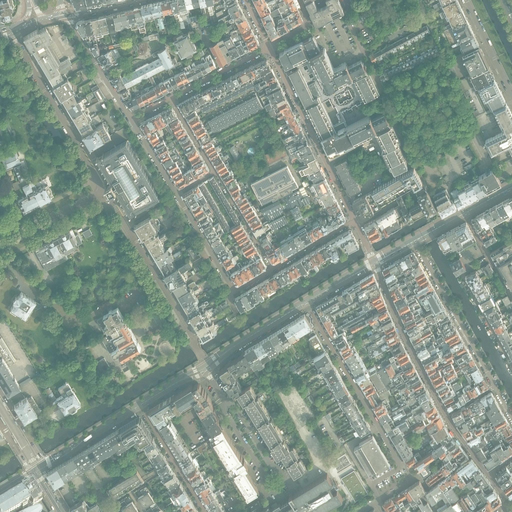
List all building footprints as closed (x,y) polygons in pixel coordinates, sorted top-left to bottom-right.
[(12,17),(8,0),(0,0),(0,7),(3,19),(12,17)] [(176,18),(171,0),(167,0),(161,2),(164,13),(169,12),(172,19),(176,18)] [(183,20),(181,12),(177,0),(171,0),(176,18),(177,23),(178,28),(180,28),(179,23),(184,22),(183,20)] [(188,12),(187,8),(184,0),(177,0),(181,12),(183,20),(184,22),(185,28),(189,27),(188,24),(191,23),(188,12)] [(200,5),(199,0),(184,0),(187,8),(200,5)] [(210,12),(206,0),(199,0),(200,5),(201,7),(201,8),(203,16),(205,22),(208,21),(207,20),(211,19),(211,17),(210,12)] [(217,15),(216,13),(215,6),(213,0),(206,0),(210,12),(211,17),(217,15)] [(216,13),(238,1),(237,0),(226,0),(215,6),(216,13)] [(259,11),(278,1),(277,0),(266,0),(256,5),(259,11)] [(297,8),(293,0),(289,0),(287,1),(288,3),(292,11),(297,8)] [(330,19),(324,6),(320,8),(319,8),(318,8),(313,0),(310,0),(306,2),(306,3),(307,5),(308,5),(309,7),(308,7),(311,14),(316,25),(319,24),(318,23),(320,22),(321,23),(323,22),(330,19)] [(344,12),(339,0),(338,0),(326,0),(329,4),(324,6),(330,19),(340,14),(339,13),(341,12),(342,13),(344,12)] [(461,9),(457,0),(450,0),(434,8),(431,10),(432,12),(443,7),(444,8),(442,9),(443,12),(439,14),(442,18),(445,17),(461,9)] [(434,8),(450,0),(440,0),(441,2),(440,2),(433,6),(434,8)] [(231,11),(240,6),(238,1),(216,13),(217,15),(217,16),(219,15),(227,10),(229,10),(230,12),(231,11)] [(281,7),(278,1),(259,11),(262,16),(270,12),(281,7)] [(165,15),(164,13),(161,2),(151,4),(154,18),(155,18),(155,20),(156,26),(157,26),(159,25),(160,29),(165,28),(164,24),(167,23),(165,15)] [(294,16),(292,12),(290,13),(290,12),(292,11),(288,3),(283,6),(293,26),(297,24),(293,17),(294,16)] [(154,18),(151,4),(141,6),(141,7),(145,20),(154,18)] [(229,19),(243,12),(240,6),(231,11),(232,13),(230,14),(228,15),(223,18),(218,20),(219,23),(220,24),(229,19)] [(281,33),(293,26),(283,6),(281,7),(270,12),(272,18),(279,14),(280,16),(274,20),(275,23),(278,28),(281,33)] [(145,20),(141,7),(134,9),(138,24),(138,25),(140,32),(146,31),(144,24),(146,23),(145,20)] [(302,20),(298,9),(297,8),(292,11),(292,12),(294,16),(293,17),(297,24),(302,22),(302,20)] [(138,24),(134,9),(127,10),(131,26),(138,24)] [(466,20),(461,9),(445,17),(447,21),(450,20),(451,23),(443,27),(444,30),(466,20)] [(131,26),(127,10),(120,12),(124,28),(131,26)] [(124,28),(120,12),(113,14),(117,30),(124,28)] [(198,21),(197,15),(191,16),(190,12),(188,12),(191,23),(193,28),(193,30),(204,27),(203,23),(203,21),(199,22),(198,21)] [(234,23),(246,17),(243,12),(229,19),(230,21),(232,24),(234,23)] [(274,20),(272,18),(270,12),(262,16),(264,21),(264,22),(267,27),(275,23),(274,20)] [(117,30),(113,14),(106,16),(110,32),(110,34),(114,33),(115,36),(117,36),(116,33),(118,33),(117,31),(118,31),(117,30)] [(110,32),(106,16),(99,17),(103,33),(110,32)] [(103,33),(99,17),(92,19),(97,42),(98,42),(99,43),(100,42),(101,41),(99,34),(100,34),(101,37),(104,36),(103,33)] [(235,30),(248,23),(247,19),(246,17),(234,23),(232,24),(230,25),(227,27),(228,30),(232,28),(234,27),(235,30)] [(97,42),(92,19),(85,20),(91,44),(97,42)] [(91,44),(85,20),(78,22),(77,24),(79,28),(89,44),(91,44)] [(474,34),(472,31),(468,23),(467,20),(466,20),(444,30),(451,45),(457,42),(460,41),(473,34),(474,34)] [(237,35),(251,28),(248,23),(235,30),(230,32),(233,37),(237,35)] [(278,28),(275,23),(267,27),(269,33),(278,28)] [(60,63),(49,44),(47,45),(45,42),(52,38),(45,27),(38,31),(38,29),(37,28),(37,29),(24,37),(23,37),(23,38),(31,50),(30,51),(31,51),(31,50),(32,49),(38,60),(37,60),(38,62),(39,62),(44,70),(48,77),(65,67),(70,64),(71,64),(68,58),(60,63)] [(240,40),(254,33),(252,28),(251,28),(237,35),(240,40)] [(281,33),(278,28),(269,33),(272,37),(273,37),(281,33)] [(160,38),(159,33),(157,33),(157,32),(151,34),(152,35),(148,35),(149,36),(149,39),(150,41),(158,38),(160,38)] [(197,49),(193,43),(194,43),(192,38),(191,39),(188,32),(184,35),(182,33),(172,38),(176,46),(176,47),(175,48),(176,50),(178,51),(179,50),(182,57),(182,56),(183,59),(188,56),(188,57),(193,54),(192,52),(197,49)] [(243,46),(240,40),(237,35),(233,37),(230,32),(223,36),(224,39),(230,35),(240,54),(245,51),(243,46)] [(243,46),(257,39),(254,33),(240,40),(243,46)] [(479,45),(475,38),(475,36),(473,34),(460,41),(460,42),(462,46),(459,48),(462,53),(479,45)] [(240,54),(230,35),(224,39),(223,39),(232,58),(240,54)] [(371,117),(370,116),(368,116),(354,123),(348,126),(347,126),(345,121),(346,121),(341,112),(347,109),(348,110),(352,108),(352,107),(354,106),(356,105),(361,102),(376,95),(378,94),(378,93),(377,91),(376,89),(375,87),(374,85),(373,83),(371,80),(370,78),(369,76),(368,74),(362,61),(354,65),(349,68),(347,63),(346,63),(345,63),(339,65),(333,68),(325,52),(326,51),(325,49),(324,48),(323,49),(323,48),(319,50),(312,37),(310,38),(303,41),(302,42),(300,43),(297,45),(293,46),(288,49),(289,50),(286,51),(286,50),(284,51),(282,52),(280,53),(285,65),(286,66),(287,66),(295,62),(295,63),(296,65),(298,68),(297,69),(292,71),(289,73),(293,81),(298,90),(302,98),(306,108),(308,111),(310,115),(310,116),(312,120),(314,124),(317,128),(319,132),(319,133),(321,137),(323,142),(330,156),(343,149),(354,144),(356,143),(356,142),(360,140),(373,133),(373,134),(376,132),(378,137),(384,149),(384,150),(382,150),(390,167),(392,167),(394,171),(395,172),(407,166),(406,165),(407,165),(406,161),(398,144),(399,143),(385,113),(372,119),(371,117)] [(232,58),(223,39),(223,38),(217,41),(218,41),(210,45),(220,64),(232,58)] [(245,51),(258,45),(259,43),(257,39),(243,46),(245,51)] [(99,51),(99,47),(97,42),(91,44),(89,44),(95,54),(100,53),(99,51)] [(489,66),(485,59),(479,46),(479,45),(462,53),(472,75),(489,67),(489,66)] [(112,79),(114,83),(116,85),(118,88),(118,89),(119,89),(125,85),(127,88),(131,86),(132,85),(148,77),(166,67),(174,63),(172,58),(170,54),(166,47),(158,51),(152,54),(154,57),(157,55),(159,58),(149,63),(148,62),(135,69),(136,70),(131,72),(122,77),(120,74),(112,79)] [(104,54),(103,53),(98,57),(101,61),(102,64),(105,68),(105,67),(113,62),(117,59),(111,50),(108,51),(104,54)] [(216,67),(212,58),(210,54),(205,57),(207,60),(211,69),(216,67)] [(203,73),(199,64),(196,66),(193,60),(192,60),(191,58),(190,56),(188,57),(192,63),(194,67),(198,76),(203,73)] [(211,69),(207,60),(205,61),(203,57),(201,58),(202,61),(207,71),(211,69)] [(272,68),(267,60),(265,59),(257,63),(257,64),(255,64),(253,66),(257,74),(256,74),(257,76),(272,68)] [(207,71),(202,61),(200,62),(201,63),(199,64),(203,73),(207,71)] [(194,78),(187,65),(186,62),(185,63),(186,66),(183,67),(185,70),(184,70),(189,80),(194,78)] [(198,76),(194,67),(192,63),(189,64),(188,65),(187,65),(194,78),(198,76)] [(66,77),(65,74),(63,74),(68,71),(67,70),(72,68),(70,64),(65,67),(48,77),(53,86),(67,78),(66,77)] [(257,74),(253,66),(238,73),(242,81),(243,83),(244,83),(243,81),(245,80),(246,82),(248,81),(249,80),(248,79),(251,77),(252,79),(255,77),(254,75),(256,74),(257,74)] [(189,80),(184,70),(185,70),(183,67),(180,69),(181,72),(179,73),(184,83),(189,80)] [(477,86),(494,78),(494,77),(493,77),(491,78),(490,76),(493,75),(489,67),(472,75),(470,76),(476,87),(477,86)] [(254,85),(274,74),(272,68),(257,76),(255,77),(252,79),(254,85)] [(179,86),(174,75),(173,73),(171,69),(168,71),(171,76),(172,75),(173,76),(169,78),(174,88),(179,86)] [(169,91),(164,81),(162,76),(160,72),(157,73),(159,79),(161,78),(162,81),(162,82),(159,83),(159,84),(164,93),(169,91)] [(184,83),(179,73),(174,75),(179,86),(184,83)] [(242,81),(238,73),(235,75),(233,76),(229,77),(229,78),(228,78),(224,80),(228,89),(231,87),(232,89),(234,88),(235,88),(234,86),(237,84),(238,86),(241,85),(240,83),(242,81)] [(257,90),(277,79),(274,74),(254,85),(257,90)] [(74,90),(73,88),(73,87),(72,87),(67,79),(73,76),(72,75),(67,78),(53,86),(54,86),(53,86),(52,86),(52,87),(53,87),(60,99),(59,100),(60,100),(61,99),(63,102),(73,96),(72,93),(72,92),(74,91),(75,91),(75,90),(74,90)] [(164,93),(159,84),(156,85),(156,84),(154,82),(155,82),(152,76),(149,77),(153,85),(158,96),(164,93)] [(174,88),(169,78),(164,81),(169,91),(174,88)] [(506,102),(500,91),(499,88),(498,86),(497,83),(496,82),(496,81),(494,78),(477,86),(478,86),(479,89),(490,110),(493,109),(493,108),(506,102)] [(261,96),(281,86),(277,79),(257,90),(261,96)] [(228,89),(224,80),(210,87),(215,96),(217,95),(218,97),(219,96),(221,95),(220,93),(223,92),(224,94),(226,92),(227,92),(225,90),(227,89),(229,91),(230,91),(228,89)] [(158,96),(153,85),(150,86),(151,88),(150,88),(151,89),(149,89),(154,98),(158,96)] [(265,105),(285,95),(281,86),(261,96),(261,97),(260,97),(261,100),(262,99),(265,105)] [(154,98),(149,89),(148,87),(144,89),(145,92),(150,101),(154,98)] [(215,96),(210,87),(206,89),(205,90),(201,92),(199,93),(196,95),(201,105),(204,104),(208,102),(212,100),(212,99),(211,98),(214,96),(215,98),(216,98),(215,96)] [(131,94),(128,88),(120,92),(124,98),(126,97),(130,95),(131,95),(131,94)] [(105,97),(103,94),(101,91),(96,94),(99,100),(105,97)] [(145,103),(141,94),(140,92),(135,94),(136,96),(141,105),(145,103)] [(150,101),(145,92),(141,94),(145,103),(150,101)] [(66,108),(82,98),(80,96),(78,97),(77,94),(73,96),(63,102),(66,108)] [(201,105),(196,95),(190,98),(196,110),(201,107),(200,106),(201,105)] [(268,113),(269,115),(272,120),(279,116),(292,110),(288,100),(285,95),(265,105),(267,110),(265,111),(264,111),(265,114),(268,113)] [(84,109),(81,106),(89,101),(86,96),(82,98),(66,108),(72,117),(84,109)] [(141,105),(136,96),(132,99),(136,108),(141,105)] [(136,108),(132,99),(128,101),(126,97),(124,98),(126,101),(132,110),(136,108)] [(196,110),(190,98),(184,101),(191,113),(196,110)] [(191,113),(184,101),(179,104),(181,108),(186,116),(191,113)] [(511,114),(508,105),(506,103),(506,102),(493,108),(493,109),(494,109),(495,112),(504,131),(496,136),(492,137),(485,140),(491,153),(498,150),(502,148),(508,145),(511,153),(511,114)] [(208,112),(204,104),(201,105),(200,106),(201,107),(203,111),(205,110),(206,113),(208,112)] [(177,116),(175,112),(172,107),(166,110),(173,121),(178,118),(177,116)] [(198,115),(202,113),(201,112),(203,111),(201,107),(196,110),(191,113),(186,116),(189,121),(198,115)] [(77,126),(94,116),(93,114),(92,115),(91,116),(90,117),(88,113),(87,112),(88,111),(87,109),(86,109),(85,108),(84,109),(72,117),(77,126)] [(173,121),(166,110),(161,113),(167,122),(171,120),(172,122),(173,121)] [(286,118),(294,114),(292,110),(279,116),(281,118),(284,116),(286,118)] [(171,128),(167,122),(161,113),(159,114),(156,115),(162,126),(163,126),(165,125),(168,129),(170,133),(171,133),(172,135),(174,133),(171,129),(171,128)] [(110,135),(102,123),(96,127),(95,126),(94,124),(101,120),(97,114),(94,116),(77,126),(83,135),(82,135),(81,135),(81,136),(82,136),(89,148),(89,149),(90,148),(103,140),(104,140),(110,136),(110,135)] [(285,124),(296,118),(294,114),(286,118),(283,120),(285,124)] [(160,127),(162,126),(156,115),(141,123),(146,132),(156,127),(161,135),(164,133),(161,129),(160,129),(160,128),(160,127)] [(201,121),(201,120),(200,120),(198,115),(189,121),(191,125),(192,126),(201,121)] [(173,128),(181,123),(178,118),(173,121),(172,122),(170,123),(173,127),(171,128),(171,129),(173,128)] [(287,128),(298,122),(296,118),(285,124),(281,125),(283,129),(287,128)] [(204,126),(201,121),(201,120),(201,121),(192,126),(195,132),(204,126)] [(286,133),(300,126),(298,122),(287,128),(287,129),(285,131),(286,133)] [(184,128),(183,126),(181,123),(173,128),(176,132),(176,133),(184,128)] [(220,131),(216,123),(211,126),(214,131),(216,130),(217,132),(220,131)] [(207,132),(206,129),(210,127),(208,124),(206,125),(204,126),(195,132),(198,137),(207,132)] [(286,137),(302,130),(300,126),(286,133),(284,134),(286,137)] [(161,135),(156,127),(146,132),(148,135),(149,137),(151,141),(162,136),(161,135)] [(178,138),(187,133),(184,128),(176,133),(176,132),(175,133),(178,138)] [(210,137),(209,134),(213,132),(211,129),(207,132),(198,137),(202,142),(210,138),(210,137)] [(286,141),(294,137),(295,139),(304,134),(302,130),(286,137),(285,138),(282,139),(284,144),(288,143),(286,141)] [(181,143),(190,138),(187,133),(178,138),(181,143)] [(292,152),(309,144),(304,134),(295,139),(288,143),(284,144),(285,147),(286,146),(289,153),(292,152)] [(154,145),(163,139),(164,139),(162,136),(151,141),(154,145)] [(204,147),(218,139),(216,136),(211,140),(210,138),(202,142),(204,147)] [(184,148),(193,143),(190,138),(181,143),(181,144),(180,144),(181,146),(182,145),(184,148)] [(157,150),(166,145),(163,139),(154,145),(157,150)] [(215,146),(213,143),(218,140),(218,139),(204,147),(206,151),(215,146)] [(97,158),(97,159),(98,159),(101,163),(100,163),(100,164),(101,163),(103,167),(102,168),(103,169),(104,168),(106,172),(105,173),(106,173),(107,173),(109,177),(108,177),(108,178),(109,177),(110,179),(112,181),(111,182),(111,183),(110,184),(108,185),(107,186),(107,185),(107,184),(106,184),(106,185),(105,185),(105,186),(106,186),(106,187),(107,186),(108,187),(109,189),(110,192),(110,193),(109,192),(109,193),(110,193),(110,194),(111,194),(112,194),(112,193),(111,193),(111,192),(112,192),(114,190),(115,190),(116,190),(117,190),(119,194),(118,195),(119,195),(120,195),(122,199),(121,199),(122,200),(123,200),(125,204),(124,204),(124,205),(125,204),(126,206),(128,208),(127,209),(127,210),(128,209),(131,213),(130,213),(130,214),(130,215),(131,215),(131,214),(131,213),(136,210),(137,211),(137,210),(139,209),(160,196),(137,157),(132,148),(127,140),(103,154),(103,153),(102,154),(103,154),(98,157),(97,157),(97,158)] [(187,169),(188,168),(184,163),(182,159),(181,157),(178,152),(175,147),(172,142),(172,141),(168,144),(166,145),(157,150),(173,177),(184,170),(187,169)] [(187,154),(196,148),(193,143),(184,148),(187,154)] [(209,155),(223,147),(223,146),(222,146),(221,144),(216,148),(215,146),(206,151),(209,155)] [(299,157),(312,151),(309,144),(292,152),(294,155),(291,157),(292,160),(293,160),(299,157)] [(234,146),(229,149),(235,160),(238,158),(241,157),(234,146)] [(211,159),(222,153),(221,152),(222,152),(221,149),(222,148),(223,148),(223,147),(209,155),(211,159)] [(8,156),(1,159),(6,170),(14,167),(14,168),(16,173),(19,180),(20,181),(19,182),(18,180),(12,183),(15,190),(21,187),(20,186),(22,185),(22,186),(22,187),(27,195),(18,200),(18,201),(13,203),(16,208),(17,211),(19,213),(23,211),(24,212),(51,198),(51,197),(53,196),(51,192),(51,191),(50,188),(49,188),(47,185),(45,186),(40,189),(39,188),(36,189),(34,185),(24,161),(20,162),(14,148),(11,149),(13,154),(8,156)] [(190,159),(199,153),(196,148),(187,154),(190,159)] [(315,155),(312,151),(299,157),(302,163),(304,162),(308,161),(315,157),(315,155)] [(194,164),(203,159),(199,153),(190,159),(194,164)] [(214,163),(224,157),(226,156),(225,154),(223,155),(222,153),(211,159),(214,163)] [(227,161),(227,160),(230,158),(228,155),(226,156),(224,157),(214,163),(216,167),(227,161)] [(320,167),(316,159),(316,158),(315,157),(308,161),(308,162),(309,163),(299,168),(302,175),(305,173),(308,171),(309,173),(320,167)] [(342,179),(354,173),(347,159),(346,159),(346,158),(345,159),(339,161),(335,163),(335,164),(334,165),(342,179)] [(209,170),(203,159),(194,164),(191,166),(192,168),(197,177),(209,170)] [(219,171),(230,165),(227,161),(216,167),(219,171)] [(229,170),(232,168),(230,165),(219,171),(221,174),(229,170)] [(298,187),(293,177),(291,173),(287,165),(269,174),(251,183),(258,197),(262,205),(272,200),(273,202),(293,192),(291,187),(297,184),(298,187)] [(312,177),(323,172),(320,167),(309,173),(311,177),(312,177)] [(197,177),(192,168),(189,169),(187,171),(193,180),(197,177)] [(413,188),(422,183),(414,168),(402,173),(404,178),(411,189),(413,188)] [(501,184),(493,169),(492,169),(493,169),(490,171),(478,177),(487,192),(498,185),(501,184)] [(185,177),(183,173),(185,172),(184,170),(173,177),(176,182),(185,177)] [(224,180),(233,175),(238,171),(237,170),(233,172),(231,170),(230,171),(229,170),(221,174),(221,175),(224,180)] [(193,180),(187,171),(185,172),(183,173),(185,177),(188,183),(193,180)] [(227,185),(236,179),(233,176),(238,172),(238,171),(233,175),(224,180),(227,185)] [(313,183),(325,177),(323,172),(312,177),(312,178),(311,179),(313,183)] [(360,187),(358,182),(354,173),(342,179),(344,183),(348,192),(349,193),(350,194),(350,193),(360,189),(360,188),(361,187),(360,187)] [(411,189),(404,178),(402,173),(397,176),(406,192),(411,189)] [(406,192),(397,176),(392,179),(402,195),(406,192)] [(188,183),(185,177),(176,182),(179,188),(188,183)] [(328,183),(325,177),(313,183),(312,184),(312,185),(314,184),(315,187),(315,188),(316,189),(328,183)] [(487,192),(478,177),(471,181),(479,195),(484,193),(487,192)] [(239,185),(238,183),(236,179),(227,185),(230,190),(239,185)] [(402,195),(392,179),(387,182),(397,198),(402,195)] [(479,196),(479,195),(471,181),(463,185),(472,199),(476,197),(479,196)] [(397,198),(387,182),(383,185),(392,201),(396,198),(397,198)] [(335,198),(331,188),(328,183),(316,189),(315,188),(313,189),(315,193),(314,194),(314,195),(315,196),(316,196),(317,197),(320,203),(324,201),(325,203),(326,204),(336,199),(335,198)] [(434,211),(437,210),(422,183),(413,188),(415,191),(420,201),(427,212),(428,214),(430,213),(431,212),(433,211),(434,211)] [(207,201),(198,185),(193,189),(196,194),(199,199),(202,204),(207,201)] [(242,190),(240,187),(239,185),(230,190),(233,195),(240,191),(242,190)] [(392,201),(383,185),(378,187),(387,204),(392,201)] [(472,199),(463,185),(451,192),(459,207),(465,204),(469,201),(472,200),(472,199)] [(387,204),(378,187),(372,191),(381,206),(380,208),(387,204)] [(427,212),(420,201),(409,206),(410,208),(409,209),(402,198),(415,191),(413,188),(411,189),(406,192),(402,195),(397,198),(397,199),(400,204),(399,204),(403,212),(407,219),(409,222),(414,220),(414,219),(415,219),(427,212)] [(186,200),(196,194),(193,189),(183,194),(186,200)] [(456,208),(448,193),(446,189),(443,191),(433,197),(437,204),(439,207),(438,208),(442,216),(443,216),(446,214),(447,214),(452,211),(456,209),(456,208)] [(288,210),(291,209),(296,219),(300,217),(303,216),(298,205),(299,205),(300,205),(304,203),(305,205),(307,203),(308,203),(310,207),(312,206),(312,205),(310,201),(308,197),(307,196),(303,198),(299,190),(296,191),(294,192),(282,198),(284,203),(281,204),(279,200),(260,209),(262,212),(264,216),(271,227),(272,230),(273,231),(280,227),(283,226),(287,224),(289,223),(284,214),(282,215),(280,211),(283,210),(284,213),(288,211),(288,210)] [(236,200),(245,195),(244,193),(243,193),(242,194),(240,191),(233,195),(236,200)] [(380,208),(381,206),(372,191),(371,191),(353,201),(354,201),(353,202),(360,218),(361,218),(362,218),(362,219),(380,208)] [(189,205),(199,199),(196,194),(186,200),(189,205)] [(228,201),(226,198),(224,195),(220,198),(223,204),(228,201)] [(238,204),(247,199),(245,195),(236,200),(238,204)] [(193,210),(202,204),(199,199),(189,205),(193,210)] [(241,208),(250,202),(247,199),(238,204),(241,208)] [(323,218),(328,215),(334,212),(341,209),(336,199),(326,204),(324,205),(326,210),(325,211),(323,212),(324,212),(317,216),(315,217),(317,221),(319,220),(323,218)] [(511,214),(511,205),(509,199),(503,202),(509,214),(510,215),(511,214)] [(213,211),(207,201),(202,204),(193,210),(199,221),(211,213),(212,212),(213,211)] [(218,207),(214,201),(209,204),(213,210),(218,207)] [(243,212),(252,207),(250,202),(241,208),(243,212)] [(509,214),(503,202),(496,205),(503,218),(509,214)] [(400,223),(396,216),(403,212),(399,204),(375,219),(378,224),(383,221),(386,226),(389,232),(393,230),(393,231),(398,228),(398,227),(402,225),(401,223),(400,223)] [(503,218),(496,205),(490,209),(496,221),(503,218)] [(246,217),(255,211),(252,207),(243,212),(246,217)] [(345,217),(343,214),(341,210),(341,209),(334,212),(340,222),(344,220),(345,217)] [(490,225),(496,221),(490,209),(484,212),(484,213),(490,225)] [(248,221),(257,215),(255,211),(246,217),(248,221)] [(340,222),(334,212),(328,215),(329,218),(330,217),(335,226),(340,223),(340,222)] [(202,225),(212,219),(211,217),(213,216),(211,213),(199,221),(202,225)] [(489,225),(490,225),(484,213),(477,216),(484,229),(489,226),(489,225)] [(248,221),(251,224),(259,219),(257,215),(248,221)] [(335,226),(330,217),(329,218),(328,215),(323,218),(325,222),(326,222),(330,229),(335,226)] [(135,225),(135,226),(136,226),(143,238),(142,239),(143,239),(143,238),(144,238),(146,241),(149,247),(160,240),(163,239),(166,236),(165,234),(166,234),(165,233),(160,236),(158,234),(156,235),(155,232),(155,231),(157,230),(157,231),(158,230),(157,230),(157,229),(159,228),(160,226),(159,225),(158,224),(157,224),(155,221),(155,219),(154,217),(153,217),(152,216),(150,218),(150,217),(149,217),(149,218),(137,225),(136,225),(135,225)] [(478,232),(484,229),(477,216),(473,218),(472,221),(478,232)] [(330,229),(326,222),(325,222),(323,218),(319,220),(325,232),(330,229)] [(213,226),(212,225),(213,224),(212,222),(212,221),(213,220),(212,219),(202,225),(205,231),(213,226)] [(263,224),(261,222),(259,219),(251,224),(254,230),(263,224)] [(266,230),(271,227),(266,219),(261,222),(263,224),(254,230),(257,235),(266,230)] [(378,224),(375,219),(364,225),(367,231),(378,224)] [(325,232),(319,220),(317,221),(312,223),(319,235),(324,232),(325,232)] [(378,230),(382,228),(386,226),(383,221),(378,224),(367,231),(369,236),(372,234),(372,233),(378,230)] [(476,241),(474,236),(473,235),(466,222),(455,228),(466,247),(476,241)] [(208,236),(222,227),(219,223),(213,226),(205,231),(208,236)] [(233,232),(243,227),(241,223),(229,230),(232,233),(233,232)] [(319,235),(312,223),(311,224),(312,225),(306,228),(312,239),(319,235)] [(312,239),(306,228),(304,224),(297,228),(297,227),(295,228),(297,232),(297,231),(301,237),(302,236),(304,239),(305,239),(307,242),(309,241),(312,239)] [(493,233),(489,226),(484,229),(478,232),(482,239),(493,233)] [(219,235),(224,232),(222,227),(208,236),(210,240),(219,235)] [(236,236),(245,231),(243,227),(233,232),(236,236)] [(92,234),(89,228),(88,229),(83,231),(82,232),(85,238),(92,234)] [(455,228),(450,231),(446,233),(453,246),(455,245),(458,251),(466,247),(455,228)] [(82,242),(80,239),(81,239),(79,234),(78,234),(77,234),(77,235),(75,236),(72,230),(57,237),(65,252),(82,243),(82,242)] [(353,235),(352,231),(349,230),(344,233),(347,240),(354,236),(353,235)] [(376,239),(381,236),(378,230),(372,233),(372,234),(369,236),(371,241),(376,238),(376,239)] [(238,240),(247,234),(245,231),(236,236),(238,240)] [(304,239),(302,236),(301,237),(297,231),(297,232),(293,234),(300,247),(300,246),(303,245),(305,243),(307,242),(305,239),(304,239)] [(347,240),(344,233),(342,234),(335,238),(339,244),(347,240)] [(453,246),(446,233),(437,239),(443,250),(453,246)] [(497,240),(493,233),(482,239),(486,246),(497,240)] [(239,245),(240,244),(250,238),(247,234),(238,240),(236,241),(239,245)] [(300,247),(293,234),(287,238),(290,243),(289,244),(291,247),(290,248),(293,251),(300,247)] [(222,241),(221,239),(223,238),(221,235),(219,236),(219,235),(210,240),(214,245),(222,241)] [(270,241),(266,235),(262,237),(263,240),(262,240),(263,241),(261,242),(263,246),(270,241)] [(356,240),(354,236),(347,240),(339,244),(340,246),(342,245),(344,244),(346,248),(344,249),(346,251),(347,251),(347,252),(359,246),(356,240)] [(66,255),(65,252),(57,237),(38,247),(38,248),(39,249),(37,251),(37,252),(36,252),(42,263),(43,263),(43,264),(42,265),(45,270),(67,259),(65,256),(66,255)] [(243,248),(252,242),(250,238),(240,244),(243,248)] [(291,247),(289,244),(290,243),(287,238),(280,242),(281,244),(287,254),(290,252),(293,251),(290,248),(291,247)] [(342,255),(337,247),(340,246),(339,244),(335,238),(331,240),(329,242),(325,244),(332,255),(332,256),(333,258),(334,259),(335,259),(336,260),(338,258),(338,257),(342,255)] [(165,250),(160,240),(149,247),(155,256),(165,250)] [(502,246),(490,253),(491,254),(492,256),(494,260),(496,264),(511,255),(511,240),(508,243),(502,246)] [(216,250),(225,245),(222,241),(214,245),(216,250)] [(257,251),(257,249),(252,242),(243,248),(240,249),(244,255),(245,257),(247,256),(257,251)] [(287,254),(281,244),(279,245),(278,244),(277,245),(276,243),(275,243),(273,244),(274,246),(277,252),(281,258),(285,256),(287,254)] [(332,255),(325,244),(321,246),(319,248),(326,259),(328,257),(328,258),(332,256),(332,255)] [(228,251),(225,246),(225,245),(216,250),(220,256),(228,251)] [(277,252),(274,246),(266,251),(270,257),(277,252)] [(160,265),(184,252),(182,249),(180,251),(179,251),(173,254),(173,255),(171,252),(172,251),(170,247),(165,250),(155,256),(160,265)] [(194,253),(191,247),(186,250),(187,252),(191,259),(196,256),(197,255),(196,253),(194,253)] [(326,259),(319,248),(315,250),(313,251),(320,262),(322,261),(326,259)] [(177,267),(174,261),(183,256),(182,255),(187,252),(186,250),(184,252),(160,265),(165,274),(177,267)] [(231,257),(230,255),(230,254),(231,253),(229,251),(228,251),(220,256),(223,261),(231,257)] [(251,259),(254,258),(260,255),(257,251),(247,256),(249,259),(250,258),(251,259)] [(320,262),(313,251),(309,254),(307,255),(317,271),(319,270),(315,265),(319,262),(320,263),(320,262)] [(419,261),(413,251),(405,256),(410,266),(419,261)] [(281,258),(277,252),(270,257),(272,261),(275,262),(276,261),(279,259),(280,259),(281,258)] [(237,263),(235,260),(240,258),(239,256),(240,256),(238,253),(232,257),(231,257),(223,261),(227,268),(233,265),(237,263)] [(188,278),(184,272),(188,270),(187,268),(193,264),(193,265),(202,259),(199,254),(197,255),(196,256),(191,259),(184,263),(179,266),(178,266),(177,267),(165,274),(164,274),(164,275),(165,275),(172,287),(172,288),(172,287),(173,287),(184,281),(186,279),(187,280),(187,279),(188,278)] [(266,265),(260,255),(254,258),(262,270),(265,268),(266,265)] [(317,271),(307,255),(303,257),(301,258),(301,259),(308,269),(313,266),(316,272),(317,271)] [(511,255),(496,264),(511,292),(511,255)] [(410,266),(405,256),(404,256),(400,259),(404,267),(406,266),(407,268),(410,266)] [(466,268),(460,257),(450,262),(456,273),(466,268)] [(262,270),(254,258),(251,259),(249,260),(250,262),(249,263),(255,274),(262,270)] [(307,269),(308,269),(301,259),(296,262),(303,273),(306,278),(308,276),(306,272),(308,271),(307,269)] [(404,267),(400,259),(395,262),(399,268),(402,272),(404,270),(403,269),(402,268),(404,267)] [(255,274),(249,263),(247,260),(245,262),(246,265),(243,267),(249,277),(255,274)] [(419,261),(410,266),(407,268),(404,270),(406,273),(410,270),(412,273),(408,276),(409,278),(411,281),(413,279),(416,277),(418,281),(413,284),(414,287),(428,278),(419,261)] [(249,277),(243,267),(240,262),(237,263),(239,266),(240,268),(237,271),(243,281),(249,277)] [(303,273),(296,262),(291,265),(298,276),(303,273)] [(385,276),(399,268),(395,262),(389,265),(389,266),(383,270),(385,276)] [(493,271),(489,263),(481,267),(486,275),(493,271)] [(298,276),(291,265),(286,268),(293,279),(298,276)] [(243,281),(237,271),(234,267),(232,268),(234,270),(235,271),(231,274),(236,283),(238,284),(243,281)] [(293,279),(286,268),(280,271),(287,282),(293,279)] [(396,275),(394,272),(397,271),(399,273),(402,272),(399,268),(385,276),(387,281),(396,275)] [(397,278),(397,277),(401,275),(400,274),(401,274),(402,275),(406,273),(404,270),(402,272),(399,273),(396,275),(387,281),(389,284),(398,279),(397,278)] [(287,282),(280,271),(274,275),(281,285),(280,285),(281,286),(282,285),(283,286),(284,285),(284,284),(287,282)] [(480,278),(476,271),(467,275),(466,277),(470,283),(480,278)] [(363,285),(375,278),(374,274),(372,273),(367,277),(360,281),(363,285)] [(403,282),(409,278),(408,276),(406,273),(402,275),(397,278),(398,279),(389,284),(390,288),(402,281),(403,282)] [(281,285),(274,275),(269,278),(275,289),(280,285),(281,285)] [(267,295),(275,289),(269,278),(258,285),(265,297),(267,301),(269,299),(268,298),(269,298),(267,295)] [(352,295),(377,282),(375,278),(363,285),(354,290),(350,292),(352,295)] [(409,278),(403,282),(402,281),(390,288),(394,298),(404,292),(404,293),(413,288),(414,287),(413,284),(411,281),(409,278)] [(418,295),(419,295),(433,287),(428,278),(414,287),(413,288),(418,295)] [(485,284),(486,284),(485,283),(483,284),(480,278),(470,283),(474,290),(485,284)] [(178,296),(196,285),(194,282),(193,282),(188,285),(188,286),(189,287),(188,288),(184,281),(173,287),(178,296)] [(354,290),(363,285),(360,281),(348,288),(350,292),(354,290)] [(358,297),(378,285),(377,282),(352,295),(353,297),(354,297),(357,295),(358,297)] [(196,297),(193,291),(198,288),(199,287),(197,284),(196,285),(178,296),(184,306),(197,298),(196,297)] [(491,293),(486,285),(485,285),(485,284),(474,290),(480,301),(490,295),(497,291),(497,289),(491,293)] [(262,298),(265,297),(258,285),(246,292),(253,304),(256,302),(255,301),(261,297),(262,298)] [(360,301),(371,295),(380,290),(378,285),(358,297),(360,301)] [(444,307),(440,300),(433,287),(419,295),(421,298),(420,299),(420,300),(418,302),(418,303),(420,306),(422,309),(425,307),(426,309),(429,308),(430,310),(430,311),(434,309),(435,309),(436,308),(437,311),(439,310),(444,307)] [(353,297),(352,295),(350,292),(348,288),(342,292),(348,300),(350,299),(353,297)] [(367,313),(386,303),(381,291),(380,290),(371,295),(371,296),(372,296),(361,302),(364,309),(365,309),(367,313)] [(51,308),(45,299),(39,304),(22,292),(21,292),(20,293),(18,296),(15,297),(12,301),(13,304),(10,309),(16,313),(17,314),(17,313),(24,318),(25,319),(25,318),(28,314),(29,314),(32,308),(33,306),(37,309),(40,307),(44,312),(51,308)] [(253,304),(246,292),(241,295),(247,307),(248,308),(254,305),(253,304)] [(348,300),(342,292),(338,294),(343,303),(347,301),(348,300)] [(398,307),(417,296),(415,294),(410,297),(407,298),(404,293),(404,292),(394,298),(398,307)] [(343,303),(338,294),(333,297),(338,305),(340,305),(343,303)] [(247,307),(241,295),(235,299),(241,310),(242,310),(247,307)] [(400,313),(418,303),(418,302),(420,300),(420,299),(421,298),(419,295),(418,295),(417,296),(398,307),(400,313)] [(494,302),(490,295),(480,301),(484,308),(494,302)] [(511,302),(507,295),(502,298),(505,305),(507,304),(511,302)] [(338,305),(333,297),(329,299),(334,308),(336,307),(338,305)] [(203,307),(205,306),(209,304),(209,303),(207,301),(198,306),(197,303),(199,302),(197,298),(184,306),(190,315),(197,310),(203,307)] [(334,308),(329,299),(321,304),(326,312),(330,310),(333,308),(334,308)] [(350,299),(348,300),(347,301),(350,306),(352,305),(353,308),(355,307),(354,305),(350,299)] [(497,309),(499,308),(495,301),(494,302),(484,308),(487,315),(495,310),(497,309)] [(348,311),(343,303),(340,305),(343,310),(345,309),(347,312),(348,311)] [(369,317),(381,310),(387,307),(386,303),(367,313),(369,317)] [(413,310),(420,306),(418,303),(400,313),(402,316),(413,310)] [(326,312),(321,304),(317,307),(316,308),(320,315),(326,312)] [(404,321),(423,311),(423,310),(426,309),(425,307),(422,309),(420,306),(413,310),(402,316),(404,321)] [(193,321),(207,312),(206,309),(204,310),(203,307),(197,310),(190,315),(189,315),(188,316),(190,319),(191,319),(192,319),(193,321)] [(336,307),(334,308),(333,308),(336,314),(338,313),(340,317),(342,316),(341,315),(336,307)] [(371,322),(390,313),(387,307),(381,310),(369,317),(368,317),(370,320),(371,322)] [(432,321),(447,312),(444,307),(439,310),(437,311),(436,308),(435,309),(434,309),(430,311),(425,314),(427,317),(429,320),(430,322),(432,321)] [(125,321),(123,317),(123,316),(118,308),(113,310),(111,310),(111,309),(108,311),(109,311),(108,313),(103,316),(105,319),(104,320),(102,317),(96,320),(104,333),(107,332),(125,321)] [(369,317),(367,313),(365,309),(364,309),(363,310),(361,311),(366,319),(368,317),(369,317)] [(491,320),(501,315),(500,313),(499,313),(497,310),(497,309),(495,310),(487,315),(491,320)] [(332,315),(330,310),(326,312),(320,315),(323,320),(332,315)] [(405,324),(425,314),(423,311),(404,321),(405,324)] [(196,327),(210,319),(208,316),(209,316),(207,312),(193,321),(196,327)] [(434,327),(450,318),(447,312),(432,321),(433,324),(431,325),(432,328),(434,327)] [(374,327),(392,318),(390,313),(371,322),(374,327)] [(305,315),(304,314),(302,316),(297,319),(306,332),(312,328),(310,325),(305,315)] [(407,328),(427,317),(425,314),(405,324),(407,328)] [(503,321),(501,319),(501,318),(502,318),(501,317),(502,316),(501,314),(501,315),(491,320),(494,326),(502,322),(503,321)] [(326,324),(335,320),(332,315),(323,320),(326,324)] [(215,333),(217,331),(215,328),(216,328),(228,321),(226,317),(219,322),(216,323),(214,324),(200,333),(201,335),(200,337),(202,339),(203,339),(215,333)] [(367,322),(370,320),(368,317),(366,319),(362,321),(361,322),(363,326),(367,324),(367,322)] [(408,332),(429,320),(427,317),(407,328),(408,332)] [(375,333),(394,323),(392,318),(374,327),(371,329),(374,334),(375,333)] [(437,331),(453,323),(450,318),(434,327),(437,331)] [(200,333),(214,324),(213,321),(211,322),(210,319),(196,327),(200,333)] [(306,332),(297,319),(290,323),(298,335),(300,334),(301,334),(300,333),(301,333),(303,334),(306,332)] [(337,324),(336,323),(335,320),(326,324),(328,329),(337,324)] [(410,335),(428,325),(431,324),(430,323),(430,322),(429,320),(408,332),(410,335)] [(137,342),(136,340),(135,339),(136,338),(126,321),(125,321),(107,332),(111,338),(110,339),(108,335),(102,338),(105,345),(107,343),(108,345),(106,346),(110,353),(112,351),(115,356),(120,353),(123,358),(141,348),(138,342),(137,342)] [(506,327),(504,324),(502,322),(494,326),(497,332),(505,327),(506,327)] [(298,335),(290,323),(284,327),(291,339),(297,335),(297,336),(298,335)] [(382,336),(396,328),(394,323),(375,333),(374,334),(364,339),(359,342),(362,347),(370,343),(371,342),(376,339),(382,336)] [(440,336),(456,328),(453,323),(437,331),(440,336)] [(330,332),(339,328),(338,327),(337,324),(328,329),(330,332)] [(411,339),(430,329),(432,328),(431,325),(429,326),(428,325),(410,335),(411,339)] [(291,339),(284,327),(277,331),(287,347),(288,347),(287,345),(293,342),(291,339)] [(508,333),(506,328),(505,327),(497,332),(500,338),(508,333)] [(333,336),(341,332),(339,328),(330,332),(333,336)] [(363,350),(365,352),(366,351),(365,349),(368,348),(369,350),(368,351),(369,353),(368,353),(370,358),(380,353),(384,351),(382,349),(400,338),(396,328),(382,336),(376,339),(371,342),(372,343),(370,344),(370,343),(362,347),(361,348),(363,350)] [(446,339),(458,333),(456,328),(440,336),(436,339),(439,344),(446,339)] [(414,344),(429,335),(429,336),(433,334),(430,329),(411,339),(414,344)] [(345,336),(344,334),(346,333),(344,330),(341,332),(333,336),(334,338),(335,341),(345,336)] [(287,347),(277,331),(270,336),(281,352),(281,353),(282,352),(280,349),(283,348),(284,348),(287,347)] [(449,344),(461,338),(458,333),(446,339),(447,341),(449,344)] [(503,343),(511,338),(511,337),(511,335),(510,336),(508,333),(500,338),(503,343)] [(325,349),(316,334),(311,337),(309,338),(315,348),(317,352),(319,355),(325,351),(324,350),(325,349)] [(416,349),(436,339),(433,334),(429,336),(429,335),(414,344),(416,349)] [(281,352),(270,336),(262,341),(271,355),(278,350),(280,353),(281,352)] [(339,347),(350,341),(348,338),(346,339),(345,336),(335,341),(336,341),(339,347)] [(405,349),(401,341),(400,338),(382,349),(384,351),(391,347),(395,354),(405,349)] [(467,348),(461,338),(449,344),(437,351),(440,356),(448,351),(451,356),(454,355),(467,348)] [(511,345),(511,338),(503,343),(506,349),(511,345)] [(9,354),(0,339),(0,370),(8,366),(8,367),(13,363),(14,362),(9,354),(9,353),(9,354)] [(419,354),(438,344),(439,344),(436,339),(416,349),(419,354)] [(271,355),(262,341),(255,345),(263,360),(266,358),(267,359),(269,359),(272,356),(271,355)] [(342,351),(353,346),(350,341),(339,347),(342,351)] [(437,351),(449,344),(447,341),(439,346),(438,344),(419,354),(422,359),(437,351)] [(358,350),(361,348),(362,347),(359,342),(353,346),(342,351),(345,357),(358,350)] [(263,360),(255,345),(245,351),(253,364),(254,366),(254,367),(255,368),(265,362),(263,360)] [(472,358),(467,348),(454,355),(457,361),(455,362),(457,364),(459,363),(458,363),(463,361),(463,362),(466,360),(467,361),(467,360),(472,358)] [(390,363),(408,354),(405,349),(395,354),(388,358),(381,362),(382,363),(379,364),(381,367),(383,366),(384,367),(390,363)] [(360,356),(358,353),(359,352),(358,350),(345,357),(348,362),(360,356)] [(253,364),(245,351),(241,354),(242,354),(242,355),(241,355),(242,355),(238,357),(238,356),(238,357),(238,356),(235,358),(235,359),(235,358),(236,359),(232,361),(231,360),(228,362),(229,363),(236,375),(253,364)] [(318,365),(330,358),(327,354),(325,351),(319,355),(313,359),(317,366),(318,365)] [(424,364),(440,356),(437,351),(422,359),(424,364)] [(435,366),(438,363),(442,361),(451,356),(448,351),(440,356),(424,364),(427,370),(435,366)] [(393,368),(410,358),(408,354),(390,363),(393,368)] [(352,369),(363,362),(360,356),(348,362),(352,369)] [(433,379),(450,369),(454,367),(451,363),(454,361),(451,356),(442,361),(444,364),(442,365),(444,367),(430,374),(433,379)] [(110,368),(104,358),(93,364),(98,372),(103,368),(105,371),(110,368)] [(318,373),(333,364),(330,358),(318,365),(319,367),(320,368),(318,370),(318,371),(317,372),(316,371),(315,372),(316,374),(318,373)] [(395,373),(413,363),(410,358),(393,368),(395,373)] [(473,358),(472,358),(467,360),(468,361),(465,363),(468,367),(475,363),(473,358)] [(355,375),(367,368),(363,362),(352,369),(355,375)] [(236,375),(229,363),(228,363),(228,364),(225,365),(225,366),(226,366),(225,367),(223,368),(221,370),(220,370),(221,371),(220,371),(222,374),(222,375),(223,374),(225,378),(226,379),(224,380),(224,381),(225,382),(231,378),(232,381),(235,379),(234,377),(236,376),(236,375)] [(392,382),(394,380),(415,368),(413,363),(395,373),(393,368),(390,363),(386,366),(391,375),(389,376),(392,382)] [(465,375),(478,367),(475,363),(468,367),(464,369),(462,370),(465,375)] [(325,376),(336,369),(333,364),(318,373),(320,375),(323,373),(325,376)] [(370,375),(368,371),(376,367),(375,365),(374,364),(367,368),(355,375),(359,381),(370,375)] [(430,374),(444,367),(442,365),(442,364),(436,368),(435,366),(427,370),(430,374)] [(13,376),(9,369),(8,367),(8,366),(0,370),(0,382),(1,384),(14,377),(14,376),(13,376)] [(386,385),(392,382),(389,376),(391,375),(386,366),(384,367),(376,371),(370,375),(359,381),(367,395),(385,386),(386,385)] [(473,384),(477,382),(479,381),(481,379),(484,378),(478,367),(465,375),(469,382),(470,384),(471,385),(473,384)] [(397,385),(418,373),(415,368),(394,380),(397,385)] [(340,376),(336,369),(325,376),(326,378),(325,379),(326,381),(328,381),(329,383),(340,376)] [(435,385),(454,375),(450,369),(433,379),(435,385)] [(400,390),(421,378),(418,373),(397,385),(398,388),(400,390)] [(438,389),(458,378),(456,374),(454,375),(435,385),(438,389)] [(30,385),(38,380),(39,381),(42,380),(39,375),(38,375),(28,381),(30,385)] [(333,390),(344,383),(340,376),(329,383),(333,390)] [(19,385),(14,377),(1,384),(2,385),(4,388),(5,390),(7,394),(8,394),(12,391),(14,390),(15,389),(18,387),(19,387),(20,387),(20,386),(19,386),(20,386),(19,385)] [(241,386),(237,381),(237,382),(235,379),(232,381),(231,378),(225,382),(225,383),(226,383),(226,384),(231,392),(232,392),(231,392),(232,392),(233,392),(233,393),(234,394),(235,393),(236,394),(238,394),(237,393),(239,392),(243,390),(242,389),(241,387),(241,386)] [(401,395),(423,383),(421,378),(400,390),(399,391),(401,395)] [(441,395),(453,388),(453,387),(452,386),(453,385),(454,387),(461,383),(459,380),(458,378),(438,389),(441,395)] [(489,387),(484,378),(481,379),(482,381),(480,382),(479,381),(477,382),(482,391),(489,387)] [(53,405),(55,403),(55,402),(57,401),(57,402),(63,412),(64,413),(65,412),(66,413),(69,412),(72,412),(76,409),(77,407),(80,405),(79,403),(80,403),(80,401),(80,402),(74,392),(73,391),(72,391),(70,387),(67,383),(58,388),(59,390),(62,395),(56,399),(52,393),(49,387),(48,388),(47,388),(42,380),(39,381),(44,389),(53,405)] [(478,393),(473,384),(471,385),(470,384),(469,382),(467,383),(469,385),(468,385),(474,395),(478,393)] [(482,391),(477,382),(473,384),(478,393),(482,391)] [(208,397),(207,395),(208,395),(208,394),(207,394),(207,393),(207,394),(205,391),(204,390),(203,389),(203,388),(202,389),(201,388),(202,387),(201,387),(200,385),(200,384),(199,384),(199,383),(197,384),(197,383),(197,384),(194,385),(194,386),(193,387),(192,385),(191,385),(188,387),(187,388),(175,395),(171,397),(178,408),(178,409),(182,407),(183,409),(196,401),(196,402),(196,403),(196,404),(197,405),(198,405),(197,406),(201,413),(202,415),(203,414),(213,408),(214,408),(213,406),(212,405),(213,404),(212,403),(212,402),(211,401),(212,401),(211,401),(210,398),(210,397),(209,397),(208,398),(208,397)] [(334,397),(348,389),(344,383),(333,390),(335,393),(333,394),(334,397)] [(412,395),(416,393),(426,387),(423,383),(401,395),(402,396),(401,396),(402,397),(397,399),(397,400),(398,400),(398,401),(394,403),(396,405),(405,400),(406,400),(404,396),(408,394),(409,397),(412,395)] [(457,392),(456,391),(456,390),(462,386),(461,383),(454,387),(453,388),(441,395),(443,399),(452,395),(454,393),(457,392)] [(265,406),(259,397),(262,395),(260,391),(256,394),(250,385),(243,390),(239,392),(237,393),(238,394),(239,395),(238,395),(239,396),(238,396),(240,400),(240,399),(241,399),(241,400),(241,399),(243,402),(243,403),(243,404),(243,403),(244,403),(245,403),(246,404),(244,405),(245,405),(244,405),(245,405),(245,406),(246,405),(248,408),(248,409),(250,412),(251,412),(252,414),(265,406)] [(391,395),(388,390),(387,390),(385,386),(367,395),(373,405),(387,398),(390,396),(391,395)] [(430,395),(426,387),(416,393),(420,400),(421,401),(421,402),(431,397),(430,396),(430,395)] [(470,397),(466,390),(465,387),(462,389),(464,391),(462,392),(466,400),(470,397)] [(339,401),(351,394),(348,389),(334,397),(331,399),(332,400),(335,398),(336,399),(337,398),(339,401)] [(466,400),(462,392),(461,390),(457,392),(460,397),(462,402),(466,400)] [(446,404),(450,402),(456,399),(460,397),(457,392),(454,393),(456,396),(454,397),(452,395),(443,399),(446,404)] [(492,405),(489,400),(494,397),(491,392),(481,398),(487,408),(487,407),(488,408),(489,408),(489,407),(492,405)] [(341,406),(353,398),(351,394),(339,401),(341,406)] [(39,409),(32,397),(31,396),(31,397),(27,398),(27,397),(26,398),(25,399),(22,400),(19,402),(15,405),(14,405),(14,406),(18,412),(20,414),(20,415),(24,421),(24,422),(25,421),(33,417),(32,416),(36,415),(37,414),(36,412),(39,410),(40,410),(39,409)] [(178,408),(171,397),(149,411),(155,420),(165,414),(171,411),(172,411),(178,408)] [(434,403),(431,397),(421,402),(425,408),(434,403)] [(478,425),(485,421),(502,412),(494,397),(489,400),(492,405),(489,407),(489,408),(488,408),(486,410),(485,408),(482,410),(479,412),(475,414),(472,416),(476,421),(478,425)] [(344,411),(356,404),(353,398),(341,406),(344,411)] [(384,403),(389,401),(387,398),(373,405),(375,409),(384,404),(384,403)] [(487,408),(481,398),(477,400),(482,410),(485,408),(487,408)] [(406,413),(403,408),(406,405),(407,407),(409,406),(408,405),(405,400),(396,405),(391,408),(378,414),(383,422),(390,417),(395,425),(408,418),(413,414),(411,410),(410,409),(410,410),(410,411),(406,413)] [(482,410),(477,400),(473,402),(479,412),(482,410)] [(479,412),(473,402),(470,404),(475,414),(479,412)] [(422,418),(437,408),(434,403),(425,408),(421,410),(417,412),(413,414),(408,418),(411,424),(414,423),(418,420),(422,418)] [(347,416),(359,408),(356,404),(344,411),(347,416)] [(378,414),(391,408),(389,405),(386,407),(384,404),(375,409),(378,414)] [(475,414),(470,404),(465,407),(468,411),(471,416),(472,416),(475,414)] [(278,427),(272,418),(271,418),(269,419),(270,418),(269,417),(268,418),(268,417),(270,415),(265,406),(252,414),(253,416),(252,417),(255,420),(255,419),(256,420),(258,423),(257,423),(258,423),(257,424),(258,424),(259,423),(260,425),(259,425),(259,426),(260,426),(262,429),(261,429),(262,430),(261,430),(263,434),(263,433),(264,433),(265,435),(278,427)] [(218,419),(219,419),(220,419),(219,418),(220,418),(219,418),(218,416),(218,415),(217,416),(217,415),(216,413),(216,412),(215,412),(216,411),(216,412),(217,411),(216,411),(215,408),(214,408),(213,408),(203,414),(202,415),(201,416),(203,420),(202,420),(210,434),(223,426),(223,425),(224,425),(223,425),(222,423),(222,422),(221,422),(222,422),(221,423),(220,422),(219,420),(218,419)] [(350,421),(362,413),(359,408),(347,416),(350,421)] [(426,423),(440,415),(437,408),(422,418),(426,423)] [(455,419),(464,413),(462,410),(461,410),(460,409),(453,413),(452,415),(455,419)] [(457,424),(471,416),(468,411),(464,413),(455,419),(457,424)] [(488,426),(505,417),(502,412),(485,421),(488,426)] [(353,426),(365,419),(362,413),(350,421),(353,426)] [(169,420),(165,414),(155,420),(159,426),(169,420)] [(428,432),(444,423),(440,415),(426,423),(422,418),(418,420),(414,423),(418,429),(424,426),(428,432)] [(468,426),(476,421),(472,416),(471,416),(457,424),(462,430),(468,426)] [(119,429),(128,444),(132,451),(141,446),(153,439),(153,438),(146,426),(141,419),(139,417),(138,418),(137,418),(119,429)] [(395,425),(390,417),(383,422),(387,430),(395,425)] [(495,427),(507,421),(505,417),(488,426),(485,428),(488,432),(488,431),(495,427)] [(391,436),(411,424),(408,418),(395,425),(387,430),(391,436)] [(356,431),(368,424),(365,419),(353,426),(356,431)] [(177,433),(174,430),(169,420),(159,426),(167,439),(177,433)] [(484,429),(485,428),(488,426),(485,421),(478,425),(476,421),(468,426),(462,430),(465,435),(467,438),(484,429)] [(502,429),(509,425),(507,421),(495,427),(498,432),(502,430),(502,429)] [(410,433),(415,431),(418,429),(414,423),(411,424),(391,436),(395,442),(403,437),(410,433)] [(439,438),(449,432),(448,430),(444,423),(428,432),(428,433),(429,434),(432,439),(433,439),(429,441),(431,443),(439,438)] [(359,436),(371,429),(368,424),(356,431),(359,436)] [(505,437),(511,432),(511,429),(509,425),(502,429),(502,430),(498,432),(495,427),(488,431),(492,438),(496,436),(499,440),(505,437)] [(232,443),(229,437),(225,431),(225,430),(223,426),(210,434),(212,438),(210,439),(215,445),(219,452),(232,443)] [(287,445),(284,441),(284,440),(289,438),(286,434),(283,436),(278,427),(265,435),(266,437),(266,438),(268,441),(269,441),(271,444),(269,445),(270,445),(269,446),(270,446),(271,445),(272,447),(271,447),(271,448),(272,448),(273,451),(274,452),(273,452),(275,455),(276,455),(277,457),(281,455),(290,449),(287,445)] [(485,436),(487,435),(486,433),(488,432),(485,428),(484,429),(467,438),(471,443),(474,442),(475,442),(484,437),(485,436)] [(118,451),(128,444),(119,429),(109,435),(116,448),(118,451)] [(503,459),(498,451),(491,439),(492,438),(488,431),(488,432),(486,433),(487,435),(485,436),(484,437),(487,442),(480,445),(478,442),(477,443),(480,446),(484,451),(489,457),(484,461),(488,468),(500,460),(503,459)] [(189,451),(186,445),(182,439),(178,433),(179,433),(178,432),(177,433),(167,439),(173,449),(175,452),(178,458),(189,451)] [(431,450),(452,436),(449,432),(439,438),(431,443),(431,444),(428,446),(431,450)] [(114,449),(116,448),(109,435),(101,440),(92,446),(97,454),(100,458),(101,458),(100,457),(104,455),(108,462),(119,455),(117,451),(115,452),(114,449)] [(390,465),(378,445),(373,435),(359,443),(360,445),(354,448),(370,474),(375,471),(376,473),(390,465)] [(437,453),(455,440),(452,436),(431,450),(435,456),(438,453),(437,453)] [(511,452),(511,447),(505,437),(499,440),(496,436),(492,438),(491,439),(498,451),(503,459),(511,452)] [(397,446),(406,441),(403,437),(395,442),(397,446)] [(480,446),(477,443),(478,442),(480,445),(487,442),(484,437),(475,442),(474,442),(471,443),(477,451),(480,450),(478,447),(480,446)] [(145,451),(156,444),(153,439),(141,446),(145,451)] [(441,457),(459,444),(455,440),(437,453),(438,453),(441,457)] [(400,452),(409,446),(406,441),(397,446),(400,452)] [(207,450),(203,443),(196,448),(200,454),(205,451),(207,450)] [(248,467),(246,465),(246,464),(246,463),(244,460),(243,460),(242,457),(241,456),(240,456),(239,454),(232,443),(219,452),(227,466),(228,465),(229,467),(229,468),(228,469),(228,471),(229,472),(229,473),(230,473),(232,474),(233,474),(234,475),(231,477),(236,484),(249,476),(245,470),(246,470),(246,469),(247,468),(248,468),(248,467)] [(148,457),(160,450),(156,444),(145,451),(148,457)] [(454,455),(462,449),(459,444),(441,457),(441,458),(440,459),(443,462),(442,462),(443,463),(445,462),(449,459),(454,455)] [(100,458),(97,454),(92,446),(84,451),(92,463),(100,458)] [(403,456),(411,451),(409,446),(400,452),(403,456)] [(413,462),(431,450),(428,446),(420,451),(414,455),(406,461),(408,465),(413,462)] [(489,457),(484,451),(480,446),(478,447),(480,450),(477,451),(483,461),(484,461),(489,457)] [(306,468),(301,460),(304,457),(302,454),(299,456),(293,447),(290,449),(281,455),(282,456),(282,457),(281,457),(283,461),(284,461),(284,460),(285,461),(287,464),(286,464),(287,464),(286,464),(287,465),(288,464),(289,465),(288,466),(288,467),(287,467),(288,467),(289,467),(290,470),(291,470),(290,471),(292,474),(293,474),(294,476),(306,468)] [(200,454),(196,448),(192,451),(190,452),(190,451),(189,451),(178,458),(183,465),(192,459),(195,458),(200,454)] [(458,459),(466,453),(462,449),(454,455),(457,458),(458,459)] [(154,461),(163,456),(160,450),(148,457),(152,463),(154,461)] [(435,456),(431,450),(413,462),(414,463),(416,465),(415,465),(416,466),(416,467),(417,467),(418,469),(429,462),(428,461),(435,456)] [(92,463),(84,451),(75,456),(83,468),(92,463)] [(406,461),(414,455),(411,451),(403,456),(406,461)] [(461,462),(469,457),(466,453),(458,459),(455,461),(458,465),(461,462)] [(75,456),(66,462),(74,474),(83,468),(75,456)] [(167,462),(163,456),(154,461),(158,468),(158,467),(167,462)] [(196,466),(198,465),(199,464),(195,458),(192,459),(183,465),(185,469),(187,472),(196,466)] [(450,470),(458,465),(455,461),(458,459),(457,458),(454,460),(453,458),(450,460),(449,459),(445,462),(448,467),(450,470)] [(478,467),(474,462),(472,459),(472,460),(471,460),(470,459),(461,466),(457,469),(466,482),(471,478),(468,474),(478,467)] [(500,481),(510,473),(511,471),(511,460),(496,475),(496,474),(496,475),(500,481)] [(212,465),(213,465),(210,461),(200,467),(198,465),(196,466),(187,472),(191,478),(200,472),(209,467),(212,465)] [(74,474),(66,462),(58,466),(66,479),(74,474)] [(170,466),(169,464),(167,462),(158,467),(158,468),(159,470),(161,472),(161,471),(161,472),(170,466)] [(427,474),(434,469),(429,462),(418,469),(423,477),(426,474),(427,474)] [(450,470),(448,467),(445,462),(443,463),(444,464),(440,467),(440,466),(439,467),(439,468),(440,467),(441,468),(445,474),(450,470)] [(66,479),(58,466),(48,473),(51,479),(56,486),(66,480),(66,479)] [(174,473),(171,468),(171,467),(170,466),(161,472),(161,471),(161,472),(161,473),(159,474),(163,480),(174,473)] [(483,474),(482,472),(478,467),(468,474),(471,478),(474,476),(474,475),(475,477),(476,479),(483,474)] [(466,482),(457,469),(451,474),(458,484),(460,486),(466,482)] [(143,480),(137,471),(132,474),(139,484),(142,482),(142,483),(144,482),(143,480)] [(354,471),(341,479),(355,502),(368,494),(354,471)] [(503,486),(511,479),(511,471),(510,473),(500,481),(503,486)] [(205,479),(200,472),(191,478),(195,485),(205,479)] [(168,483),(177,478),(174,473),(163,480),(166,484),(168,483)] [(139,484),(132,474),(128,476),(134,487),(137,485),(138,486),(139,485),(139,484)] [(423,477),(425,479),(429,486),(433,483),(428,477),(427,478),(426,477),(427,476),(426,474),(423,477)] [(458,484),(451,474),(447,477),(446,477),(453,488),(458,484)] [(481,486),(488,481),(483,474),(476,479),(475,477),(473,478),(472,479),(471,478),(466,482),(460,486),(461,487),(461,486),(461,487),(462,486),(463,488),(467,485),(468,487),(466,488),(467,489),(469,489),(470,491),(475,488),(475,490),(481,486)] [(135,488),(134,487),(128,476),(123,479),(130,489),(132,488),(133,489),(135,488)] [(257,488),(255,486),(249,476),(236,484),(246,501),(252,498),(253,499),(253,498),(255,497),(257,496),(258,496),(258,495),(257,495),(259,493),(259,492),(258,490),(257,488)] [(208,485),(212,482),(210,479),(208,480),(207,477),(205,479),(195,485),(198,490),(208,485)] [(325,511),(343,501),(338,493),(335,495),(330,487),(333,485),(331,481),(328,477),(294,497),(294,496),(290,499),(291,500),(290,501),(286,504),(282,506),(281,507),(280,505),(278,506),(278,507),(276,508),(275,509),(274,509),(271,511),(269,507),(270,507),(264,510),(260,511),(325,511)] [(453,488),(446,477),(442,480),(447,488),(443,491),(444,493),(451,487),(453,488)] [(169,490),(180,483),(177,478),(168,483),(170,487),(167,488),(169,490)] [(130,491),(130,489),(123,479),(119,482),(125,492),(128,491),(128,492),(130,491)] [(511,479),(503,486),(507,491),(511,487),(511,479)] [(447,488),(442,480),(438,483),(443,491),(447,488)] [(418,495),(425,491),(419,481),(415,483),(415,484),(408,488),(411,492),(413,496),(414,498),(418,495)] [(484,490),(491,485),(488,481),(481,486),(484,490)] [(13,511),(21,507),(22,509),(27,507),(28,508),(33,505),(33,506),(34,505),(33,505),(42,499),(41,498),(32,482),(13,494),(10,495),(8,497),(0,501),(0,511),(41,511),(40,511),(39,510),(38,510),(37,510),(31,511),(30,511),(13,511)] [(126,493),(125,492),(119,482),(114,485),(120,495),(123,493),(124,495),(126,493)] [(174,494),(184,488),(180,483),(169,490),(168,491),(170,494),(171,493),(172,495),(174,494)] [(443,491),(438,483),(434,486),(437,490),(436,491),(438,494),(443,491)] [(120,495),(114,485),(109,488),(115,498),(119,496),(119,497),(121,496),(120,495)] [(158,504),(155,500),(155,499),(154,500),(149,491),(150,491),(146,485),(137,490),(138,492),(141,490),(143,494),(138,497),(141,501),(140,501),(141,503),(142,503),(144,507),(149,504),(152,507),(146,511),(147,511),(152,509),(152,508),(158,504)] [(212,491),(214,490),(212,486),(210,488),(208,485),(198,490),(202,496),(202,497),(212,491)] [(445,494),(444,493),(443,491),(438,494),(436,491),(437,490),(434,486),(431,489),(433,492),(437,499),(443,496),(445,494)] [(489,499),(497,494),(494,488),(488,492),(484,491),(484,490),(481,486),(475,490),(475,488),(470,491),(460,497),(461,498),(466,505),(468,503),(470,507),(473,508),(475,506),(478,504),(482,501),(488,497),(489,499)] [(459,498),(456,493),(453,488),(451,487),(444,493),(445,494),(450,501),(450,503),(456,499),(459,498)] [(190,498),(187,494),(184,488),(174,494),(172,495),(171,496),(174,500),(175,499),(176,501),(178,500),(180,504),(190,499),(190,498)] [(413,496),(411,492),(408,488),(399,494),(401,498),(404,502),(413,496)] [(437,499),(433,492),(431,489),(426,493),(433,503),(437,499)] [(205,502),(221,493),(219,490),(214,494),(212,491),(202,497),(203,498),(205,502)] [(219,502),(224,499),(220,493),(221,493),(205,502),(209,508),(219,502)] [(386,508),(401,498),(399,494),(383,504),(386,508)] [(492,502),(499,497),(497,494),(489,499),(492,502)] [(405,511),(404,510),(402,510),(401,509),(403,509),(416,500),(414,498),(413,496),(404,502),(389,511),(405,511)] [(135,511),(138,511),(136,507),(136,506),(135,505),(132,501),(127,504),(125,500),(128,499),(127,497),(124,499),(118,503),(122,508),(125,511),(135,511)] [(466,511),(469,510),(466,505),(461,498),(460,497),(459,498),(456,499),(457,501),(464,511),(466,511)] [(492,502),(489,499),(488,497),(482,501),(489,511),(495,507),(492,502)] [(499,503),(501,501),(499,497),(492,502),(495,507),(499,503)] [(388,511),(389,511),(404,502),(401,498),(386,508),(388,511)] [(193,504),(190,499),(180,504),(184,510),(193,504)] [(464,511),(457,501),(456,499),(450,503),(456,511),(464,511)] [(102,511),(97,503),(88,509),(86,506),(87,506),(86,505),(86,506),(85,505),(86,504),(86,502),(85,501),(84,500),(83,500),(80,502),(70,508),(71,511),(102,511)] [(260,511),(264,510),(261,505),(258,501),(250,506),(253,511),(258,510),(258,511),(260,511)] [(456,511),(450,503),(450,501),(447,503),(443,506),(446,511),(456,511)] [(488,511),(489,511),(482,501),(478,504),(480,505),(483,511),(488,511)] [(226,511),(224,509),(221,503),(220,503),(219,502),(209,508),(211,511),(226,511)] [(423,511),(424,511),(431,508),(427,503),(424,505),(420,507),(421,508),(423,511)]
